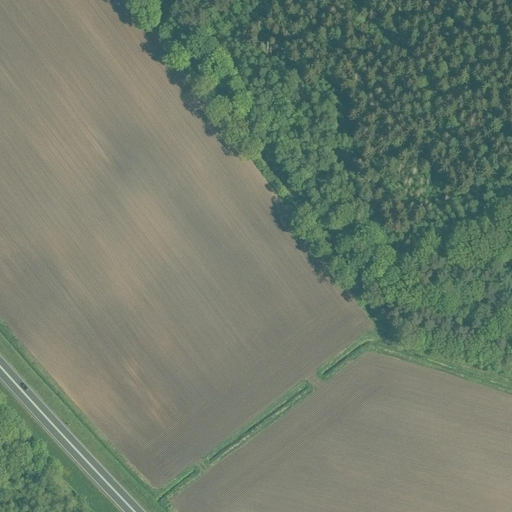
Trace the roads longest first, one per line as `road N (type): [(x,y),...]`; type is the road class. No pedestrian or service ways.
road 1 (trunk): [(133,511),(0,366)]
road 2 (track): [(379,337),(511,379)]
